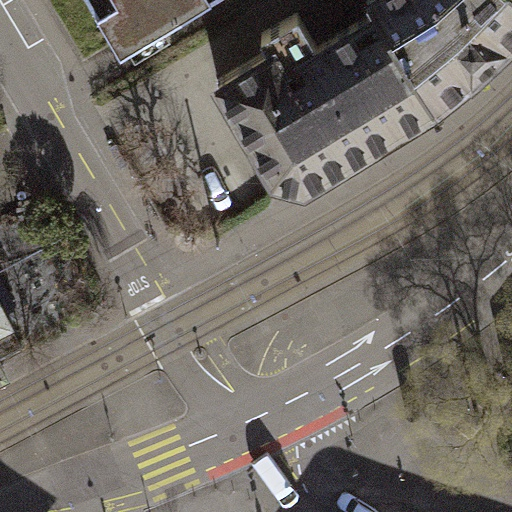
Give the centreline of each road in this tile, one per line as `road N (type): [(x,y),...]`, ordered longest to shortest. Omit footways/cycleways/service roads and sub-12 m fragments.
road 1 (residential): [(0,45),(146,297),(248,424)]
road 2 (tertiary): [(248,424),(395,342),(511,252)]
road 3 (tertiary): [(0,506),(157,463),(248,424)]
